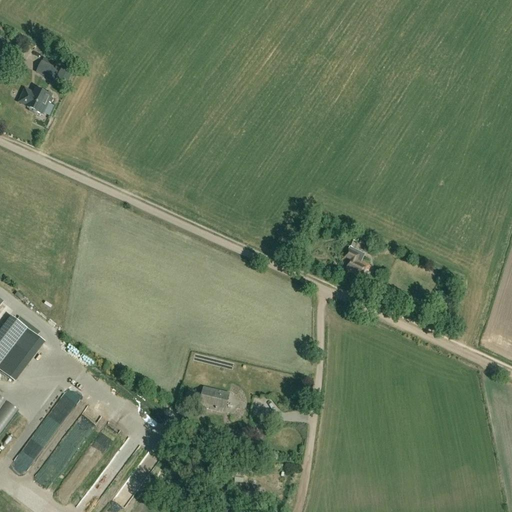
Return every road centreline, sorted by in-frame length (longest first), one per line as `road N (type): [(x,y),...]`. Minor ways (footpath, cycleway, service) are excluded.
road 1 (track): [(511,375),(0,141)]
road 2 (track): [(323,281),(297,511)]
